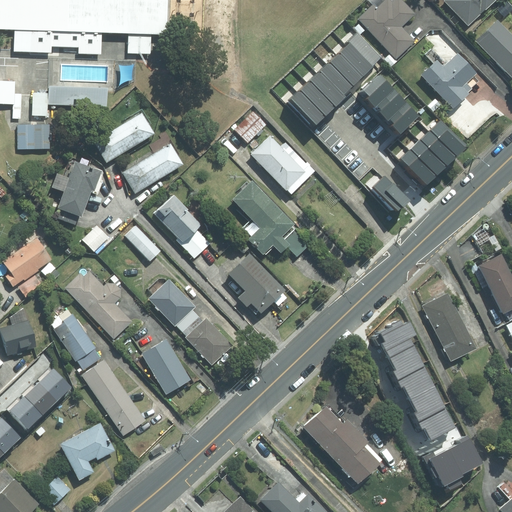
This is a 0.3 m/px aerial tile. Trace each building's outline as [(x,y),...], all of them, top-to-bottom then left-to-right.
[(162,0),(0,0),(0,31),(162,35),(162,0)] [(397,64),(414,45),(402,30),(416,18),(399,0),(392,5),(387,0),(385,0),(359,24),(397,64)] [(465,29),(496,0),(445,0),(442,4),(465,29)] [(507,83),(511,77),(511,41),(493,22),(473,42),(507,83)] [(354,32),(344,41),(369,67),(379,57),(354,32)] [(49,35),(12,35),(11,53),(49,54),(49,35)] [(100,37),(76,36),(76,56),(100,56),(100,37)] [(149,39),(126,38),(125,56),(149,56),(149,39)] [(344,41),(334,51),(359,76),(369,67),(344,41)] [(334,51),(325,60),(350,86),(359,76),(334,51)] [(462,85),(472,76),(453,55),(437,71),(432,64),(415,78),(449,112),(468,94),(462,85)] [(325,60),(315,70),(340,95),(350,86),(325,60)] [(315,70),(305,79),(330,104),(340,95),(315,70)] [(191,72),(155,72),(155,103),(191,103),(191,72)] [(388,88),(375,75),(356,93),(369,107),(388,88)] [(305,79),(295,88),(320,114),(330,104),(305,79)] [(17,83),(0,82),(0,110),(17,110),(17,83)] [(107,88),(56,88),(56,109),(106,109),(107,88)] [(295,88),(286,98),(311,123),(320,114),(295,88)] [(401,102),(388,88),(369,107),(381,120),(401,102)] [(49,98),(31,98),(30,122),(49,122),(49,98)] [(413,115),(401,102),(381,120),(394,133),(413,115)] [(246,144),(264,125),(251,112),(232,131),(246,144)] [(152,138),(139,115),(90,142),(103,165),(152,138)] [(437,120),(427,130),(451,155),(461,146),(437,120)] [(351,124),(327,145),(360,183),(384,161),(351,124)] [(427,130),(417,139),(441,165),(451,155),(427,130)] [(46,131),(13,131),(13,153),(45,153),(46,131)] [(286,147),(282,153),(268,137),(245,155),(283,195),(302,174),(292,163),(297,159),(286,147)] [(417,139),(406,149),(431,175),(441,165),(417,139)] [(130,198),(182,167),(167,144),(117,175),(130,198)] [(406,149),(396,158),(421,184),(431,175),(406,149)] [(92,196),(99,175),(69,164),(64,179),(54,176),(48,190),(58,195),(52,213),(77,221),(86,194),(92,196)] [(379,174),(369,184),(394,209),(404,200),(379,174)] [(295,259),(308,247),(247,183),(228,201),(247,223),(240,230),(245,242),(259,257),(269,249),(275,257),(284,247),(295,259)] [(195,230),(198,227),(170,196),(151,213),(175,240),(173,243),(192,260),(209,244),(195,230)] [(149,264),(159,253),(134,226),(122,238),(149,264)] [(91,254),(107,240),(95,227),(80,241),(91,254)] [(11,290),(53,262),(36,237),(0,260),(0,264),(7,276),(3,279),(11,290)] [(497,315),(511,307),(511,284),(497,255),(474,267),(497,315)] [(255,315),(278,293),(244,258),(221,279),(237,296),(233,301),(242,310),(247,305),(255,315)] [(112,341),(130,323),(113,303),(118,299),(118,291),(113,285),(105,283),(100,287),(88,271),(81,278),(79,275),(62,290),(112,341)] [(190,312),(194,308),(167,280),(144,300),(172,328),(175,326),(184,337),(181,340),(209,369),(232,347),(203,320),(199,324),(190,312)] [(444,363),(471,350),(443,292),(417,305),(444,363)] [(79,374),(101,359),(67,310),(45,324),(79,374)] [(511,363),(511,319),(501,325),(511,347),(511,349),(506,353),(511,363)] [(25,322),(0,330),(0,343),(3,355),(31,349),(25,322)] [(163,397),(187,382),(162,342),(137,358),(163,397)] [(415,403),(439,391),(416,346),(372,368),(385,395),(406,384),(415,403)] [(121,438),(145,422),(103,361),(79,377),(121,438)] [(54,368),(10,411),(27,429),(71,388),(54,368)] [(436,413),(428,399),(419,405),(427,418),(436,413)] [(352,486),(376,462),(338,421),(333,424),(318,408),(296,428),(352,486)] [(1,421),(0,421),(0,458),(22,438),(1,421)] [(94,459),(113,453),(97,424),(54,448),(74,485),(93,474),(87,463),(94,459)] [(161,445),(152,451),(155,456),(164,449),(161,445)] [(53,507),(70,490),(57,477),(39,493),(53,507)] [(30,511),(36,506),(11,480),(0,491),(0,511),(30,511)] [(267,511),(320,511),(303,494),(294,502),(274,482),(256,501),(267,511)] [(511,511),(511,494),(494,510),(496,511),(511,511)] [(250,511),(236,498),(220,511),(250,511)]
